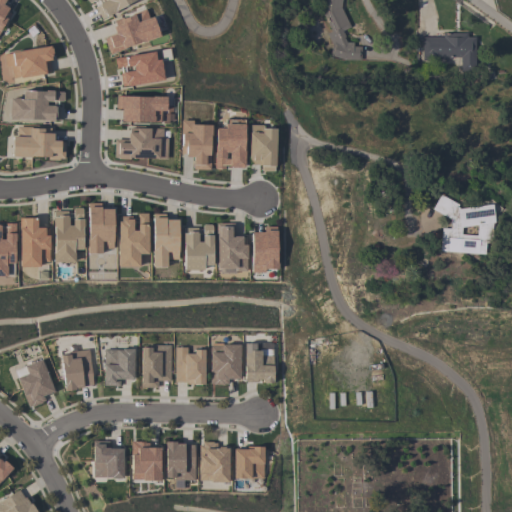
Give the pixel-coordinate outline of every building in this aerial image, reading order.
[(0,4),(2,0),(0,0),(0,26),(8,11),(0,6),(0,4)] [(98,19),(140,0),(85,0),(88,5),(91,3),(98,19)] [(349,27),(341,31),(344,36),(343,37),(345,42),(352,42),(352,46),(360,46),(360,48),(362,48),(361,58),(360,58),(360,60),(345,60),(329,55),(332,45),(326,34),(331,31),(322,14),(323,0),(340,0),(340,8),(349,27)] [(106,52),(157,38),(151,16),(145,17),(143,10),(109,20),(113,34),(102,37),(106,52)] [(474,71),(460,71),(460,57),(438,57),(438,60),(422,60),(422,37),(442,37),(442,33),(466,33),(466,37),(474,37),(474,71)] [(0,53),(2,67),(8,66),(10,78),(50,72),(47,46),(0,53)] [(112,57),(113,70),(117,69),(119,86),(161,80),(158,59),(153,60),(151,52),(112,57)] [(57,120),(57,103),(61,103),(62,91),(20,91),(19,98),(7,98),(6,120),(57,120)] [(158,123),(159,111),(163,111),(164,96),(113,95),(113,108),(119,108),(118,122),(158,123)] [(241,167),(242,119),(222,119),(222,128),(213,127),(212,168),(223,169),(223,167),(241,167)] [(207,169),(208,125),(191,124),(191,120),(179,120),(178,155),(191,155),(190,169),(207,169)] [(273,129),(257,128),(257,125),(247,124),(246,164),(259,165),(258,171),(272,171),(273,129)] [(62,158),(62,141),(49,141),(50,128),(14,127),(14,135),(10,135),(9,157),(62,158)] [(164,159),(165,137),(160,137),(161,128),(126,127),(126,139),(112,139),(111,157),(164,159)] [(490,204),(493,222),(491,222),(490,243),(483,242),(483,254),(439,251),(440,228),(448,229),(448,219),(430,209),(438,194),(456,205),(455,207),(458,209),(490,204)] [(111,208),(98,208),(98,203),(85,203),(85,253),(99,253),(99,248),(111,248),(111,208)] [(50,261),(80,261),(80,207),(75,207),(75,210),(68,209),(68,211),(51,210),(50,261)] [(116,266),(136,266),(136,254),(145,254),(145,213),(135,213),(135,229),(130,229),(130,216),(115,216),(116,266)] [(175,259),(176,219),(163,219),(163,213),(150,213),(149,267),(164,268),(164,259),(175,259)] [(17,218),(17,267),(38,267),(38,263),(47,263),(47,227),(34,227),(34,217),(17,218)] [(0,275),(4,276),(4,263),(12,263),(13,222),(2,222),(2,224),(0,224),(0,275)] [(214,269),(244,269),(244,236),(231,236),(231,222),(214,222),(214,269)] [(180,270),(200,270),(200,264),(209,265),(210,225),(197,225),(197,228),(181,227),(180,270)] [(274,226),(261,226),(261,232),(248,232),(249,271),(274,270),(274,226)] [(168,380),(156,379),(156,386),(139,386),(139,381),(138,381),(139,346),(151,346),(151,344),(169,344),(168,380)] [(237,378),(227,377),(227,383),(223,383),(223,384),(213,384),(213,383),(210,383),(210,370),(209,370),(209,351),(221,352),(221,344),(238,344),(237,378)] [(174,346),(185,346),(185,352),(192,352),(192,348),(201,348),(201,383),(186,383),(186,381),(173,381),(174,346)] [(87,348),(89,362),(88,362),(91,384),(80,385),(80,386),(72,387),(72,388),(61,389),(57,354),(67,353),(67,351),(87,348)] [(131,377),(119,377),(119,385),(103,385),(103,381),(102,381),(102,363),(104,363),(104,349),(120,349),(121,348),(131,348),(131,377)] [(243,348),(254,349),(253,350),(259,350),(259,356),(272,356),(271,382),(261,382),(261,378),(257,378),(255,378),(255,381),(244,381),(244,378),(243,378),(243,348)] [(52,390),(42,394),(45,400),(41,401),(42,402),(32,406),(32,405),(28,407),(23,394),(22,394),(15,377),(26,373),(23,365),(39,358),(52,390)] [(120,478),(109,477),(109,476),(92,476),(92,461),(91,461),(91,443),(92,443),(92,440),(108,440),(108,447),(121,447),(120,478)] [(157,471),(158,471),(158,480),(140,480),(141,479),(130,478),(130,472),(129,472),(130,441),(144,441),(144,446),(158,447),(157,471)] [(192,479),(173,479),(173,476),(162,476),(162,470),(162,441),(173,441),(173,443),(181,443),(181,444),(192,444),(192,479)] [(226,481),(208,481),(208,480),(198,479),(198,473),(197,473),(197,454),(198,454),(198,445),(202,445),(202,441),(212,441),(212,442),(215,442),(215,447),(216,447),(216,446),(223,446),(223,448),(226,448),(226,481)] [(261,462),(261,478),(231,477),(232,448),(250,449),(250,446),(261,446),(261,462)] [(0,457),(11,467),(0,479),(0,457)] [(0,511),(0,499),(17,488),(26,503),(27,503),(33,511),(31,511),(0,511)]
